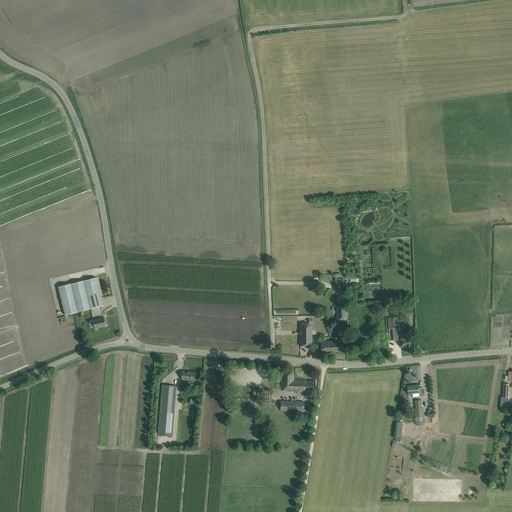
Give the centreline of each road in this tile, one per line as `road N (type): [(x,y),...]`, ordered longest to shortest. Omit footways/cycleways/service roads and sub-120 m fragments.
road 1 (unclassified): [(135,343),(355,365),(511,351)]
road 2 (unclassified): [(127,332),(100,196),(69,99),(52,78),(0,50)]
road 3 (unclassified): [(0,387),(118,342)]
